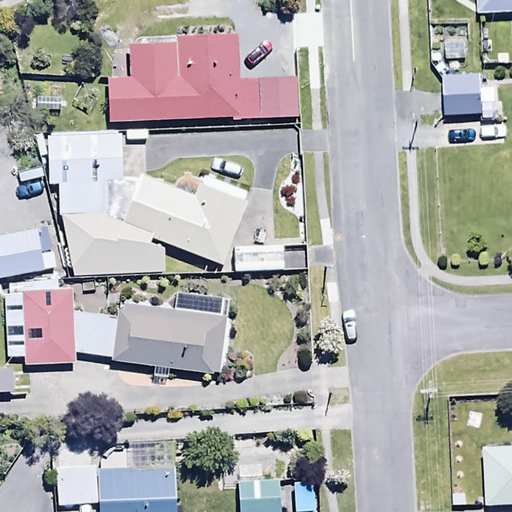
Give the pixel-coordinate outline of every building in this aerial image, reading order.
[(511,0),(472,0),(473,17),(511,14),(511,0)] [(29,29),(8,31),(9,51),(20,51),(21,58),(32,57),(29,29)] [(105,80),(107,124),(230,118),(230,122),(294,119),(292,78),(235,80),(233,34),(171,37),(172,44),(125,46),(127,79),(105,80)] [(478,74),(437,76),(439,120),(478,118),(478,124),(501,122),(499,100),(480,101),(478,74)] [(118,133),(43,133),(43,185),(53,185),(54,218),(104,217),(104,183),(118,183),(118,133)] [(138,177),(118,229),(218,266),(240,205),(238,204),(242,192),(202,177),(198,186),(193,184),(189,196),(138,177)] [(0,234),(0,279),(57,268),(53,249),(37,252),(32,227),(0,234)] [(0,285),(2,323),(3,361),(21,360),(21,368),(71,366),(71,354),(108,360),(108,362),(150,368),(148,377),(165,380),(167,370),(213,377),(222,320),(117,304),(115,320),(69,313),(68,292),(55,293),(54,283),(0,285)] [(0,368),(0,393),(8,393),(7,369),(0,368)] [(511,448),(478,450),(481,507),(511,505),(511,448)] [(53,469),(56,507),(95,504),(95,511),(172,511),(169,467),(93,473),(92,466),(53,469)] [(235,482),(236,511),(276,511),(275,480),(235,482)]
